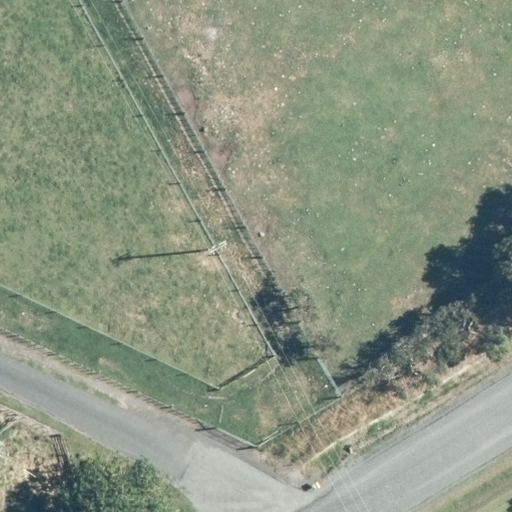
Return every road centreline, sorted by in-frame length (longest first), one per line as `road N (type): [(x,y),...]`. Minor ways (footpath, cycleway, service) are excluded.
road 1 (unclassified): [(253,511),(0,393)]
road 2 (residential): [(312,511),(511,388)]
